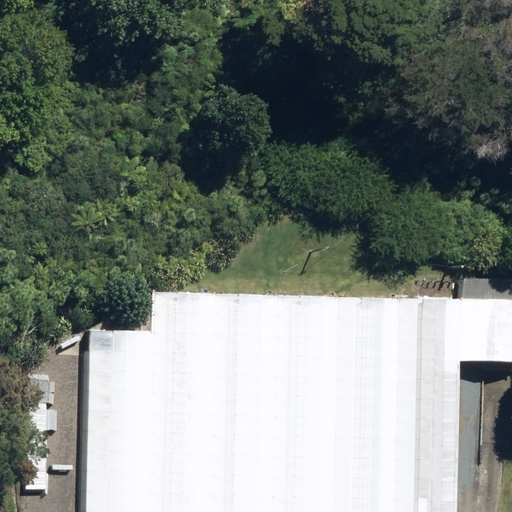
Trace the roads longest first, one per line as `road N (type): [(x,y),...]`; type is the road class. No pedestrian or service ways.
road 1 (track): [(49,511),(59,377)]
road 2 (track): [(477,390),(472,511)]
